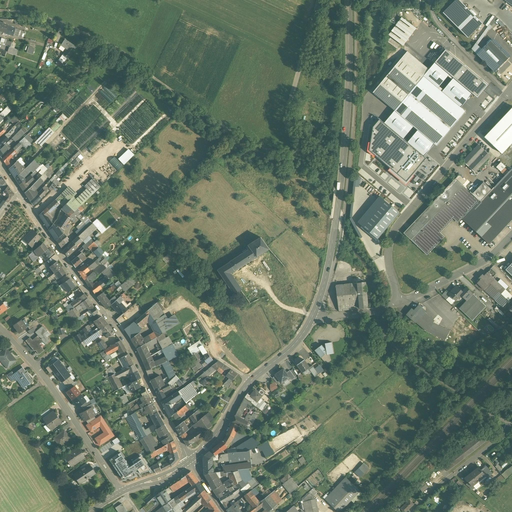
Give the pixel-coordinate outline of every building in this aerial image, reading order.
[(455,0),(442,14),(467,38),(482,23),(459,0),(455,0)] [(489,24),(491,26),(498,19),(495,16),(489,24)] [(389,35),(403,46),(416,28),(401,18),(389,35)] [(434,24),(430,28),(437,35),(441,31),(434,24)] [(15,29),(7,26),(4,33),(8,35),(13,36),(14,31),(15,29)] [(6,40),(1,38),(0,41),(0,44),(9,47),(10,48),(12,43),(6,41),(6,40)] [(388,42),(398,49),(401,45),(391,38),(388,42)] [(65,40),(60,46),(67,50),(71,46),(75,48),(76,47),(65,40)] [(491,40),(476,54),(494,72),(508,58),(491,40)] [(35,49),(29,46),(26,53),(33,55),(35,49)] [(75,48),(71,46),(67,50),(66,52),(68,52),(71,54),(75,48)] [(435,62),(472,93),(477,97),(488,85),(445,50),(435,62)] [(429,70),(407,51),(401,58),(423,77),(429,70)] [(401,58),(373,92),(395,111),(423,77),(401,58)] [(468,99),(472,93),(435,62),(431,68),(429,70),(423,77),(460,107),(468,99)] [(460,107),(423,77),(395,111),(437,146),(465,111),(460,107)] [(511,108),(485,137),(502,154),(511,143),(511,108)] [(384,123),(424,156),(429,151),(434,144),(394,111),(389,117),(384,123)] [(14,116),(10,120),(15,125),(19,121),(14,116)] [(426,158),(424,156),(384,123),(379,119),(373,127),(370,143),(369,150),(390,168),(388,170),(406,185),(414,176),(412,174),(426,158)] [(55,122),(49,128),(54,132),(60,126),(55,122)] [(5,136),(8,139),(14,133),(14,130),(13,128),(5,136)] [(49,128),(48,128),(44,133),(48,137),(53,132),(49,128)] [(21,130),(11,139),(17,144),(24,138),(26,136),(21,130)] [(44,133),(35,142),(36,143),(40,146),(48,137),(44,133)] [(22,146),(27,151),(32,145),(24,138),(19,142),(22,146)] [(490,156),(478,145),(463,161),(475,173),(490,156)] [(13,149),(2,159),(5,163),(8,160),(19,150),(15,146),(13,149)] [(128,150),(118,159),(123,165),(134,155),(128,150)] [(114,158),(109,162),(117,171),(122,167),(114,158)] [(25,165),(19,159),(17,161),(22,167),(23,166),(24,166),(25,165)] [(29,166),(26,168),(28,172),(30,170),(31,171),(38,163),(35,159),(29,166)] [(22,167),(17,161),(14,164),(9,169),(15,179),(20,174),(23,170),(26,168),(24,166),(23,166),(22,167)] [(505,167),(501,162),(496,167),(501,171),(505,167)] [(511,169),(492,190),(481,201),(479,200),(479,201),(479,200),(462,218),(489,244),(511,220),(511,169)] [(23,170),(20,174),(15,179),(19,185),(25,180),(22,178),(26,174),(23,170)] [(27,178),(25,180),(29,185),(34,180),(31,175),(27,178)] [(466,181),(459,175),(455,178),(462,185),(466,181)] [(38,180),(32,185),(36,189),(43,181),(40,178),(38,180)] [(462,185),(455,178),(404,233),(417,246),(427,235),(430,237),(437,230),(440,233),(453,218),(458,222),(462,218),(479,200),(472,194),(462,185)] [(86,189),(76,199),(78,202),(81,205),(94,193),(100,187),(92,179),(84,187),(86,189)] [(25,180),(19,185),(23,191),(29,185),(25,180)] [(483,182),(472,194),(479,200),(479,201),(479,200),(481,201),(492,190),(483,182)] [(36,189),(32,185),(25,193),(30,201),(37,194),(35,192),(34,191),(36,189)] [(8,186),(1,194),(4,199),(3,200),(7,203),(13,196),(13,193),(8,186)] [(68,186),(61,194),(69,201),(73,197),(76,194),(68,186)] [(43,188),(37,194),(41,198),(46,193),(45,191),(43,188)] [(37,194),(30,201),(33,206),(41,198),(37,194)] [(378,239),(399,213),(379,196),(358,223),(378,239)] [(76,199),(73,197),(69,201),(74,206),(78,202),(76,199)] [(55,200),(46,209),(50,213),(60,204),(55,200)] [(74,206),(69,201),(63,207),(66,209),(69,212),(71,215),(73,213),(77,209),(74,206)] [(46,209),(39,215),(46,226),(50,222),(48,218),(50,217),(48,215),(50,213),(46,209)] [(69,212),(59,226),(64,230),(68,222),(70,219),(68,218),(71,215),(69,212)] [(355,218),(351,219),(360,239),(364,238),(355,218)] [(76,228),(78,230),(75,232),(77,234),(86,225),(83,222),(76,228)] [(49,230),(48,230),(51,234),(57,227),(53,224),(49,230)] [(57,227),(51,234),(55,240),(62,234),(57,227)] [(31,230),(24,238),(26,240),(34,232),(31,230)] [(427,235),(417,246),(427,255),(444,237),(440,233),(437,230),(430,237),(427,235)] [(84,231),(78,236),(82,240),(88,235),(84,231)] [(34,232),(26,240),(29,242),(28,243),(31,246),(36,242),(40,238),(34,232)] [(68,239),(63,234),(59,237),(64,242),(68,239)] [(78,236),(72,242),(76,246),(82,240),(78,236)] [(64,242),(59,237),(56,241),(61,248),(66,244),(64,242)] [(261,237),(249,245),(251,249),(229,262),(235,271),(257,257),(269,249),(261,237)] [(90,239),(82,247),(85,250),(93,242),(90,239)] [(72,242),(68,245),(73,251),(77,247),(76,246),(72,242)] [(93,242),(85,250),(87,253),(90,250),(93,252),(94,252),(98,248),(93,242)] [(43,243),(34,251),(38,257),(41,255),(48,250),(43,243)] [(73,251),(68,245),(63,251),(67,257),(73,251)] [(82,247),(75,254),(78,256),(81,253),(85,250),(82,247)] [(103,253),(98,248),(94,252),(98,257),(103,253)] [(48,250),(41,255),(45,261),(51,255),(48,250)] [(78,256),(71,262),(75,268),(82,262),(80,260),(84,256),(81,253),(78,256)] [(169,262),(173,258),(169,253),(165,257),(169,262)] [(91,260),(85,265),(89,270),(92,268),(93,269),(97,266),(91,260)] [(57,262),(50,267),(55,273),(61,268),(57,262)] [(235,271),(229,262),(218,270),(234,295),(241,290),(232,276),(231,277),(229,275),(235,271)] [(85,265),(78,272),(82,277),(89,270),(85,265)] [(55,273),(54,274),(56,276),(58,279),(65,273),(61,268),(55,273)] [(495,273),(491,268),(487,272),(493,278),(496,275),(495,273)] [(112,271),(107,276),(109,280),(115,274),(112,271)] [(487,272),(483,276),(482,275),(478,278),(480,280),(477,283),(483,290),(493,279),(493,278),(487,272)] [(107,276),(98,284),(101,287),(109,280),(107,276)] [(123,284),(117,277),(112,282),(115,285),(118,289),(120,286),(123,284)] [(128,292),(135,281),(129,277),(122,288),(128,292)] [(368,308),(365,277),(352,279),(352,284),(336,285),(338,311),(368,308)] [(69,279),(59,286),(62,291),(65,289),(67,293),(75,287),(69,279)] [(505,290),(493,279),(483,290),(495,301),(505,290)] [(97,283),(90,288),(94,294),(102,289),(101,287),(98,284),(97,283)] [(483,290),(477,283),(474,285),(481,292),(483,290)] [(115,285),(106,291),(110,296),(114,293),(118,289),(115,285)] [(473,294),(466,288),(462,292),(456,286),(449,294),(448,294),(450,295),(455,300),(460,295),(467,300),(473,294)] [(122,289),(115,294),(117,297),(118,298),(120,297),(124,292),(122,289)] [(511,297),(511,296),(505,290),(495,301),(502,308),(511,297)] [(445,291),(441,295),(446,300),(450,295),(448,294),(449,294),(445,291)] [(107,298),(103,293),(97,298),(106,309),(110,305),(112,304),(107,298)] [(84,294),(73,302),(77,307),(81,303),(88,298),(84,294)] [(467,300),(459,308),(472,321),(486,306),(473,294),(467,300)] [(112,304),(110,305),(118,314),(122,311),(124,313),(126,312),(123,309),(127,305),(120,297),(118,298),(117,299),(112,304)] [(88,298),(81,303),(83,306),(85,309),(92,304),(88,298)] [(68,306),(65,308),(68,312),(75,308),(77,307),(73,302),(68,306)] [(127,305),(123,309),(126,312),(132,306),(130,303),(127,305)] [(419,305),(414,311),(412,309),(406,315),(415,322),(424,312),(425,311),(419,305)] [(94,307),(90,310),(94,316),(98,312),(94,307)] [(161,318),(153,307),(145,313),(149,319),(153,323),(161,318)] [(68,312),(66,313),(71,322),(78,317),(80,316),(77,311),(75,308),(68,312)] [(90,310),(83,315),(85,318),(87,320),(94,316),(90,310)] [(434,321),(424,312),(415,322),(426,331),(445,340),(449,331),(433,323),(434,321)] [(149,319),(145,313),(136,321),(140,326),(149,319)] [(161,318),(153,323),(157,331),(159,336),(163,334),(163,333),(172,328),(165,315),(161,318)] [(102,316),(94,322),(96,324),(97,325),(105,320),(102,316)] [(20,320),(13,326),(18,334),(26,328),(20,320)] [(105,320),(97,325),(99,327),(100,329),(108,324),(105,320)] [(36,321),(27,327),(29,331),(33,328),(38,324),(36,321)] [(140,326),(136,321),(125,331),(131,339),(133,343),(141,337),(139,334),(140,326)] [(100,329),(98,331),(100,333),(102,332),(107,338),(114,333),(108,324),(100,329)] [(35,332),(35,333),(37,336),(42,342),(45,345),(49,341),(43,334),(46,331),(42,326),(35,332)] [(88,331),(86,328),(83,330),(85,334),(86,335),(87,335),(88,337),(91,336),(88,332),(88,331)] [(88,337),(87,338),(90,342),(101,334),(100,333),(98,331),(94,334),(91,336),(88,337)] [(157,331),(146,338),(144,341),(146,345),(159,336),(157,331)] [(159,336),(146,345),(146,346),(150,347),(158,341),(159,342),(166,338),(163,334),(159,336)] [(37,336),(32,341),(29,338),(25,341),(34,352),(35,351),(36,352),(41,348),(39,345),(42,342),(37,336)] [(141,337),(133,343),(137,349),(146,345),(144,341),(141,337)] [(166,338),(159,342),(161,346),(163,350),(169,346),(170,346),(166,338)] [(100,339),(89,346),(90,348),(98,343),(101,341),(100,339)] [(101,341),(98,343),(103,351),(106,349),(101,341)] [(200,342),(188,348),(192,355),(196,353),(203,348),(200,342)] [(331,342),(325,343),(325,345),(326,353),(326,354),(333,353),(331,342)] [(116,344),(109,348),(112,353),(118,349),(116,344)] [(146,345),(137,349),(143,361),(151,356),(146,346),(146,345)] [(322,346),(321,345),(319,347),(314,350),(320,357),(326,353),(325,345),(322,346)] [(163,350),(162,350),(166,357),(168,361),(175,358),(169,346),(163,350)] [(16,361),(6,349),(0,353),(0,360),(7,369),(16,361)] [(208,353),(204,356),(206,358),(204,359),(207,364),(213,360),(208,353)] [(128,354),(121,358),(126,368),(127,368),(133,365),(128,354)] [(151,356),(143,361),(147,370),(159,365),(157,361),(154,363),(153,360),(151,356)] [(70,376),(59,360),(54,364),(52,362),(48,365),(49,366),(46,369),(50,374),(53,371),(61,383),(62,382),(70,377),(70,376)] [(308,368),(310,367),(304,360),(297,365),(303,373),(308,369),(308,368)] [(168,361),(163,364),(166,371),(171,369),(168,361)] [(224,365),(218,361),(209,369),(212,373),(216,369),(218,370),(222,373),(224,371),(225,370),(222,368),(224,365)] [(21,365),(12,372),(14,374),(23,368),(21,365)] [(133,365),(127,368),(129,372),(130,374),(137,371),(133,365)] [(231,369),(224,365),(222,368),(225,370),(224,371),(228,374),(231,369)] [(315,369),(312,365),(310,367),(308,368),(308,369),(315,377),(319,374),(315,369)] [(315,369),(319,374),(324,370),(319,365),(315,369)] [(14,374),(9,377),(12,381),(14,379),(18,376),(26,386),(32,381),(23,368),(14,374)] [(126,368),(115,374),(116,378),(119,377),(129,372),(127,368),(126,368)] [(171,369),(166,371),(171,380),(175,376),(171,369)] [(234,372),(231,369),(228,374),(226,375),(230,378),(232,380),(237,374),(234,372)] [(286,373),(283,369),(275,375),(276,376),(279,381),(281,383),(289,377),(290,377),(286,373)] [(295,378),(290,370),(286,373),(290,377),(289,377),(291,380),(295,378)] [(206,371),(200,376),(204,380),(207,377),(208,377),(209,375),(206,371)] [(111,376),(108,377),(115,391),(121,388),(116,378),(115,374),(111,376)] [(18,376),(14,379),(15,379),(15,380),(16,380),(17,380),(18,380),(23,388),(26,386),(18,376)] [(160,376),(150,381),(155,391),(164,386),(160,376)] [(171,380),(168,383),(170,386),(173,384),(178,379),(176,376),(175,376),(171,380)] [(70,377),(62,382),(67,388),(69,386),(74,382),(70,377)] [(134,382),(127,385),(131,392),(140,388),(137,380),(134,382)] [(164,386),(155,391),(160,400),(165,396),(163,392),(171,388),(170,386),(168,383),(164,386)] [(185,387),(178,392),(181,396),(187,403),(197,394),(190,384),(185,387)] [(131,392),(127,385),(122,388),(123,389),(125,391),(127,394),(131,392)] [(70,389),(69,386),(67,388),(68,390),(66,392),(72,400),(80,394),(74,386),(70,389)] [(258,392),(255,390),(250,396),(247,394),(245,397),(249,401),(257,407),(262,401),(259,399),(264,392),(261,389),(258,392)] [(178,392),(172,396),(175,401),(181,396),(178,392)] [(86,401),(80,394),(72,400),(78,407),(80,406),(83,409),(84,408),(85,408),(82,404),(86,401)] [(148,395),(143,397),(140,398),(141,400),(143,403),(145,407),(153,403),(148,394),(148,395)] [(130,404),(125,395),(120,398),(125,406),(130,404)] [(172,396),(162,402),(166,412),(171,408),(169,405),(175,401),(172,396)] [(249,401),(245,397),(241,404),(237,412),(235,416),(239,418),(249,401)] [(228,403),(220,398),(214,408),(222,413),(228,403)] [(262,401),(257,407),(261,410),(266,404),(262,401)] [(138,402),(131,410),(133,414),(134,413),(140,410),(141,409),(140,405),(138,402)] [(141,409),(140,410),(143,415),(144,414),(146,415),(150,413),(151,416),(157,412),(154,406),(153,407),(152,406),(153,406),(154,405),(153,403),(141,409)] [(188,410),(185,406),(183,408),(179,410),(182,414),(183,413),(188,410)] [(257,407),(248,422),(248,423),(252,425),(261,410),(257,407)] [(85,411),(80,414),(84,421),(86,420),(93,416),(95,415),(92,409),(91,408),(85,411)] [(49,409),(40,415),(43,419),(51,413),(49,409)] [(51,413),(43,419),(51,430),(61,423),(58,419),(57,419),(55,416),(56,416),(53,412),(51,413)] [(157,412),(151,416),(157,424),(162,421),(157,412)] [(133,414),(125,418),(131,427),(132,426),(140,440),(147,436),(145,432),(134,413),(133,414)] [(177,422),(185,416),(183,413),(182,414),(179,417),(176,413),(173,416),(177,422)] [(200,420),(195,413),(193,415),(190,417),(195,423),(197,422),(200,420)] [(200,420),(197,422),(199,424),(200,429),(202,432),(212,426),(205,415),(200,420)] [(88,424),(95,420),(93,416),(86,420),(88,424)] [(114,436),(101,416),(95,420),(88,424),(86,426),(91,432),(100,427),(104,433),(95,439),(100,446),(114,436)] [(239,418),(235,416),(233,422),(245,428),(248,423),(248,422),(239,418)] [(184,421),(176,428),(181,436),(187,430),(189,429),(184,421)] [(238,425),(232,422),(228,433),(227,434),(233,437),(238,425)] [(164,425),(157,430),(161,437),(169,432),(164,425)] [(200,429),(193,434),(194,442),(203,435),(202,432),(200,429)] [(474,436),(464,444),(465,446),(449,459),(447,457),(436,467),(441,473),(445,469),(447,472),(488,440),(482,433),(481,434),(479,430),(473,435),(474,436)] [(70,438),(64,431),(55,437),(58,441),(56,442),(59,446),(70,438)] [(193,434),(184,440),(188,446),(194,442),(193,434)] [(233,437),(227,434),(224,440),(223,441),(227,446),(233,437)] [(171,435),(162,441),(163,443),(164,445),(173,441),(171,435)] [(147,436),(140,440),(148,455),(150,454),(155,451),(153,447),(147,436)] [(254,436),(236,448),(236,452),(246,452),(247,452),(250,450),(260,445),(261,445),(254,436)] [(177,451),(173,441),(164,445),(157,450),(158,453),(168,449),(168,451),(170,451),(171,454),(177,451)] [(223,441),(212,450),(215,455),(217,455),(225,454),(222,450),(227,447),(227,446),(223,441)] [(261,445),(260,445),(266,458),(274,454),(268,441),(261,445)] [(77,448),(66,456),(72,465),(83,458),(80,454),(77,448)] [(215,455),(212,450),(208,453),(203,457),(213,457),(213,460),(218,460),(217,455),(215,455)] [(236,452),(228,453),(225,454),(217,455),(218,460),(218,462),(246,458),(246,452),(236,452)] [(140,474),(149,471),(150,473),(154,472),(152,467),(149,468),(141,456),(132,462),(133,464),(129,467),(128,468),(125,463),(126,462),(120,453),(109,460),(122,480),(135,475),(133,472),(137,470),(140,474)] [(213,457),(203,457),(204,474),(213,473),(213,460),(213,457)] [(170,462),(160,467),(162,471),(165,469),(171,467),(170,462)] [(158,463),(153,466),(156,473),(162,471),(160,467),(159,464),(158,463)] [(365,463),(355,472),(361,478),(371,468),(365,463)] [(251,464),(223,468),(224,471),(224,473),(226,473),(239,471),(238,470),(247,469),(252,468),(251,464)] [(89,465),(74,475),(79,484),(80,483),(79,482),(86,478),(86,479),(87,479),(87,478),(90,476),(94,474),(89,465)] [(484,469),(482,471),(479,467),(471,473),(478,482),(488,474),(484,469)] [(239,471),(242,481),(244,484),(247,482),(251,480),(247,469),(238,470),(239,471)] [(239,471),(226,473),(226,474),(226,477),(230,476),(231,479),(232,482),(234,486),(236,484),(242,481),(239,471)] [(191,472),(186,476),(187,479),(192,486),(199,481),(191,472)] [(213,473),(204,474),(213,490),(220,486),(222,484),(215,472),(213,473)] [(478,482),(471,473),(464,479),(467,481),(469,483),(472,486),(473,486),(478,482)] [(175,483),(174,483),(177,488),(186,482),(187,479),(186,476),(181,479),(179,480),(175,483)] [(327,496),(325,499),(338,511),(340,511),(360,491),(345,477),(327,496)] [(251,480),(247,482),(253,489),(260,484),(254,478),(251,480)] [(291,478),(284,483),(291,492),(298,487),(291,478)] [(192,486),(185,491),(189,496),(194,492),(193,491),(194,489),(195,489),(199,495),(204,490),(199,481),(192,486)] [(242,481),(236,484),(240,490),(244,496),(250,491),(253,489),(247,482),(244,484),(242,481)] [(226,482),(222,485),(222,484),(220,486),(223,491),(229,487),(228,485),(226,482)] [(234,486),(232,486),(233,487),(234,489),(231,491),(234,495),(240,490),(236,484),(234,486)] [(165,490),(167,494),(168,494),(173,491),(170,486),(165,490)] [(220,486),(213,490),(217,495),(223,491),(220,486)] [(223,491),(217,495),(219,498),(231,491),(230,488),(229,487),(223,491)] [(313,489),(302,499),(302,501),(314,498),(313,497),(317,493),(313,489)] [(165,490),(156,496),(163,506),(172,500),(168,494),(167,494),(165,490)] [(199,495),(195,499),(198,503),(200,501),(202,503),(209,497),(204,490),(199,495)] [(185,491),(177,496),(181,502),(189,496),(185,491)] [(231,491),(219,498),(222,504),(226,510),(230,507),(226,502),(234,496),(234,495),(231,491)] [(259,502),(250,491),(244,496),(253,507),(259,502)] [(274,491),(261,502),(264,506),(267,509),(269,511),(282,500),(280,497),(274,491)] [(209,497),(202,503),(204,506),(211,500),(209,497)] [(314,498),(302,501),(305,511),(316,511),(318,511),(315,499),(314,498)] [(172,500),(163,506),(167,511),(180,511),(183,510),(181,508),(174,499),(172,500)] [(195,499),(186,508),(183,510),(183,511),(189,511),(199,504),(198,503),(195,499)] [(253,507),(247,511),(255,511),(264,506),(261,502),(259,502),(253,507)] [(407,503),(401,509),(403,511),(405,511),(411,507),(407,503)]
